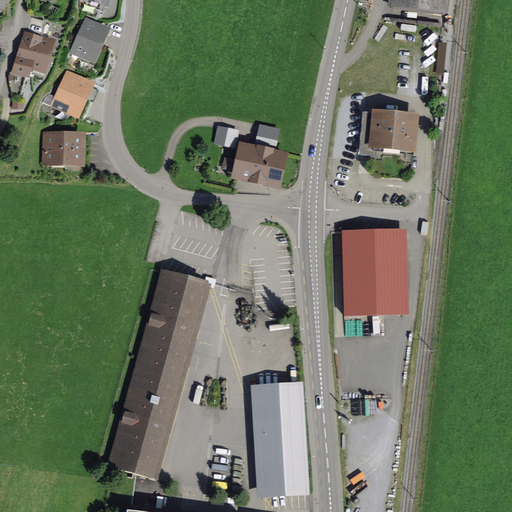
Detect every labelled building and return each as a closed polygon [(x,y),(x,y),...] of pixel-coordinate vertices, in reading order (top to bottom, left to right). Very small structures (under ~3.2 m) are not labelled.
[(105,4),(106,0),(85,0),(82,10),(95,13),(98,2),(105,4)] [(393,0),(393,6),(444,12),(444,0),(393,0)] [(43,71),(52,44),(43,41),(48,24),(31,19),(14,72),(27,77),(30,67),(43,71)] [(103,47),(109,35),(87,25),(75,51),(92,59),(99,45),(103,47)] [(76,115),(90,86),(70,77),(55,108),(72,116),(73,113),(76,115)] [(24,109),(24,100),(13,100),(13,109),(24,109)] [(383,177),(396,178),(399,176),(404,176),(409,172),(414,121),(375,117),(376,109),(365,108),(360,153),(373,154),(371,169),(375,174),(380,174),(383,177)] [(220,128),(216,143),(233,147),(237,132),(220,128)] [(273,151),(277,131),(261,128),(258,143),(263,144),(261,149),(273,151)] [(80,163),(81,137),(47,136),(47,152),(45,152),(45,154),(47,154),(46,162),(80,163)] [(276,183),(282,159),(259,153),(259,152),(243,149),(237,176),(253,179),(253,178),(276,183)] [(224,157),(223,169),(232,171),(234,158),(224,157)] [(404,315),(401,231),(342,232),(344,317),(404,315)] [(150,479),(205,283),(165,272),(111,468),(150,479)] [(307,493),(301,387),(259,389),(265,495),(307,493)]
